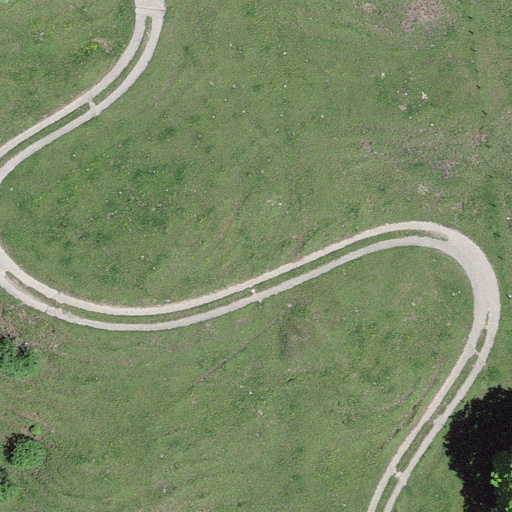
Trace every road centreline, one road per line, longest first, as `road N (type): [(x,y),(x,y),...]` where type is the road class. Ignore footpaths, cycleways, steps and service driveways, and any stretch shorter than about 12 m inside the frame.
road 1 (track): [(378,511),(485,321),(484,287),(465,256),(441,241),(396,240),(176,324),(108,328),(46,311),(0,279)]
road 2 (track): [(0,164),(120,82),(143,37),(144,0)]
